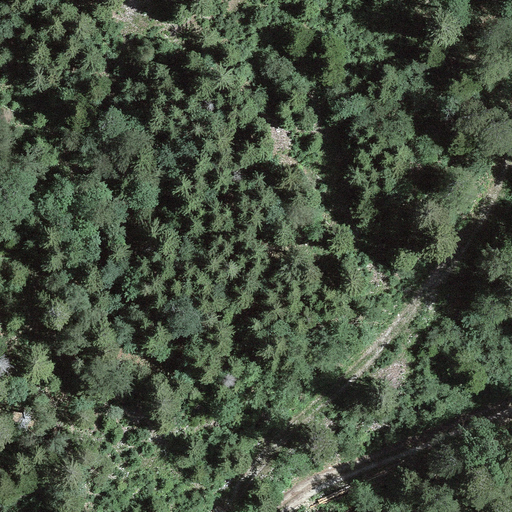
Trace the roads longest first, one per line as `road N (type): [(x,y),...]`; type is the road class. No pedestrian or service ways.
road 1 (track): [(222,511),(292,427),(366,366),(414,308),(473,235),(511,155)]
road 2 (track): [(511,407),(301,492),(279,511)]
